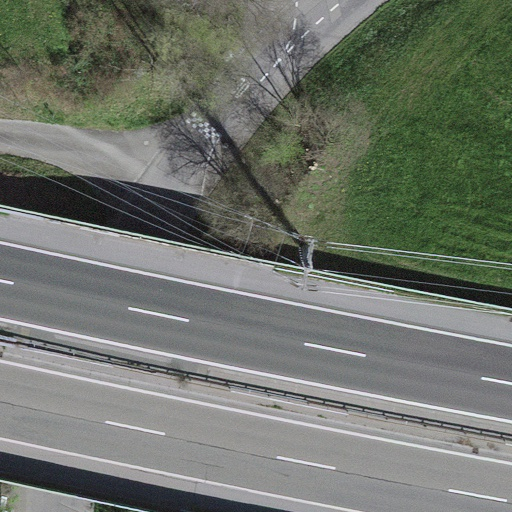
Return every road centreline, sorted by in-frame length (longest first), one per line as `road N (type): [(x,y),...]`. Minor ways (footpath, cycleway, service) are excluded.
road 1 (residential): [(324,15),(211,142),(134,251),(97,345),(63,511)]
road 2 (motorway): [(511,383),(0,279)]
road 3 (motorway): [(0,402),(511,503)]
